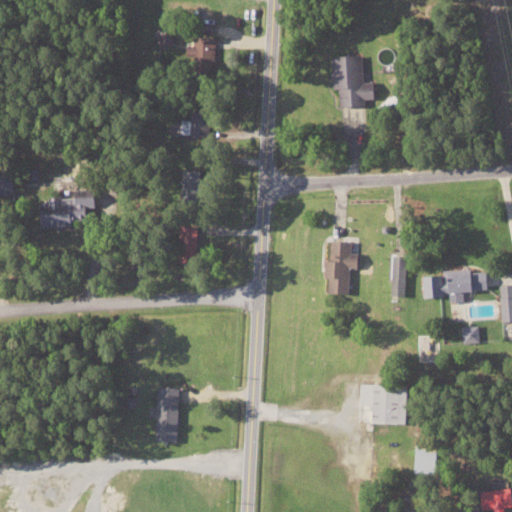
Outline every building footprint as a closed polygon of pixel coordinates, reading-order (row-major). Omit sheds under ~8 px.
[(175,29),(160,29),(160,42),(175,43),(175,29)] [(191,45),(192,66),(219,65),(217,35),(198,36),(198,45),(191,45)] [(335,56),(337,89),(343,88),(344,106),(369,105),(369,99),(380,98),(379,80),(367,81),(366,54),(335,56)] [(184,135),(213,136),(213,114),(184,113),(184,135)] [(43,227),(77,225),(77,220),(93,219),(93,206),(103,206),(102,188),(77,189),(77,196),(50,197),(50,201),(41,202),(43,227)] [(331,293),(353,293),(353,267),(363,268),(363,252),(354,251),(355,240),(333,239),(331,293)] [(408,295),(409,255),(396,255),(395,295),(408,295)] [(427,296),(453,295),(453,301),(468,300),(467,290),(493,289),(492,270),(475,271),(475,268),(444,269),(444,274),(426,274),(427,296)] [(481,324),(464,325),(465,342),(482,341),(481,324)] [(364,420),(410,421),(411,383),(365,382),(364,420)] [(183,386),(161,385),(160,439),(181,440),(183,386)] [(440,471),(441,440),(421,440),(420,471),(440,471)] [(510,488),(483,488),(483,509),(511,509),(510,488)]
